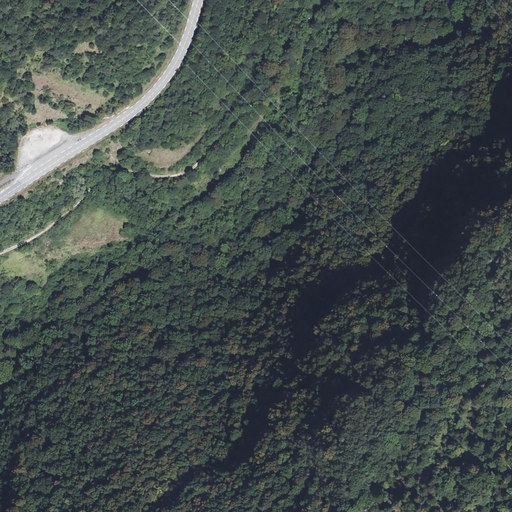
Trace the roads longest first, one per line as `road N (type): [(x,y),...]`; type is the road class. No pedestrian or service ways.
road 1 (track): [(0,253),(43,232),(112,171),(159,177),(190,170),(264,93),(300,29),(330,0)]
road 2 (secondary): [(198,0),(182,52),(156,90),(0,199)]
